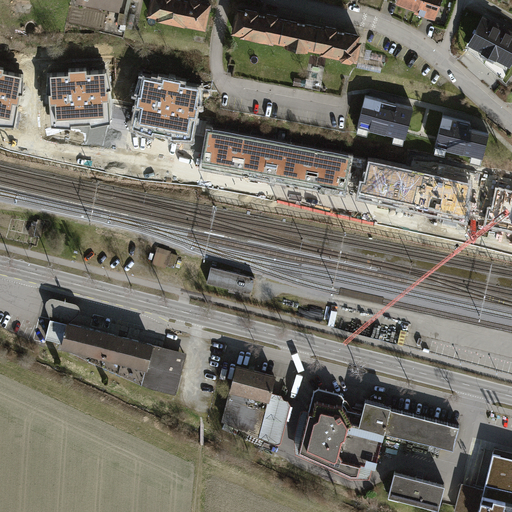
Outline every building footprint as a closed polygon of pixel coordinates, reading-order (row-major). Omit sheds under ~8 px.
[(75,0),(75,3),(118,12),(120,0),(75,0)] [(152,0),(149,13),(158,15),(158,17),(159,17),(161,20),(165,20),(168,19),(204,27),(209,4),(200,2),(200,0),(152,0)] [(419,0),(398,0),(397,2),(416,9),(419,0)] [(440,0),(419,0),(416,9),(415,11),(434,18),(440,0)] [(31,5),(17,3),(16,10),(30,12),(31,5)] [(247,12),(238,10),(234,31),(243,33),(242,35),(244,35),(246,38),(250,38),(252,37),(262,39),(264,41),(268,42),(270,41),(272,41),(272,39),(286,42),(286,44),(307,49),(307,47),(322,50),(322,52),(341,56),(342,59),(351,60),(353,59),(356,59),(359,43),(357,42),(358,35),(336,30),(336,29),(331,28),(326,27),(326,28),(277,18),(277,16),(272,15),(267,14),(267,16),(257,14),(258,12),(252,11),(248,10),(247,12)] [(511,31),(494,22),(484,17),(470,43),(488,53),(485,58),(489,60),(492,55),(510,64),(511,60),(511,31)] [(18,92),(22,74),(0,70),(0,115),(11,118),(14,102),(19,103),(21,93),(18,92)] [(107,88),(106,70),(51,74),(53,92),(50,92),(51,102),(56,102),(57,118),(72,117),(72,122),(91,121),(91,116),(106,115),(105,98),(111,98),(110,88),(107,88)] [(195,103),(199,85),(145,75),(141,93),(139,93),(137,103),(142,104),(139,120),(154,122),(153,127),(172,131),(173,126),(187,129),(190,113),(196,114),(198,104),(195,103)] [(413,107),(366,95),(358,125),(405,136),(413,107)] [(471,122),(443,115),(436,144),(483,156),(489,133),(469,128),(471,122)] [(344,187),(350,158),(210,132),(205,161),(344,187)] [(471,185),(371,163),(366,185),(363,184),(360,196),(466,219),(469,206),(466,205),(471,185)] [(511,192),(497,190),(493,211),(489,210),(487,222),(511,227),(511,192)] [(43,228),(31,224),(28,236),(40,239),(43,228)] [(171,253),(158,248),(153,264),(166,268),(171,253)] [(211,265),(208,282),(253,290),(256,273),(211,265)] [(46,305),(51,317),(69,321),(79,314),(80,310),(79,306),(76,303),(55,297),(51,297),(48,299),(47,302),(46,305)] [(69,321),(51,317),(46,338),(61,342),(60,346),(147,369),(154,345),(154,342),(69,321)] [(187,353),(154,345),(147,369),(144,383),(177,391),(187,353)] [(275,374),(236,363),(235,366),(224,363),(220,377),(231,380),(220,423),(260,433),(275,374)] [(313,393),(298,447),(348,474),(356,474),(358,462),(376,466),(384,431),(453,451),(459,427),(389,408),(390,405),(364,397),(359,415),(342,391),(322,386),(313,393)] [(485,488),(464,482),(456,510),(463,511),(511,511),(511,452),(495,448),(485,488)] [(394,471),(387,495),(438,509),(445,484),(394,471)]
